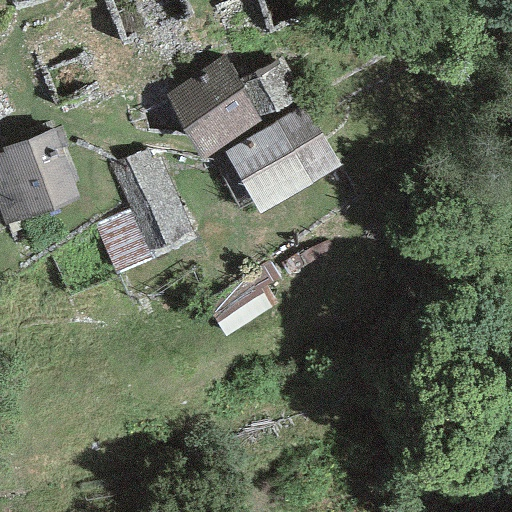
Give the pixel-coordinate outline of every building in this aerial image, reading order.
[(139,0),(134,2),(133,0),(102,0),(120,44),(192,16),(186,0),(139,0)] [(295,0),(261,0),(270,28),(301,18),(295,0)] [(86,53),(40,70),(54,111),(101,94),(86,53)] [(223,55),(164,93),(203,159),(261,120),(259,117),(239,81),(223,55)] [(281,57),(239,81),(259,117),(302,96),(281,57)] [(307,104),(224,152),(260,213),(342,165),(307,104)] [(4,152),(0,153),(0,216),(3,225),(78,199),(62,151),(68,149),(61,128),(3,147),(4,152)] [(146,151),(112,165),(130,210),(95,223),(114,272),(151,258),(148,251),(194,232),(164,155),(150,160),(146,151)]
